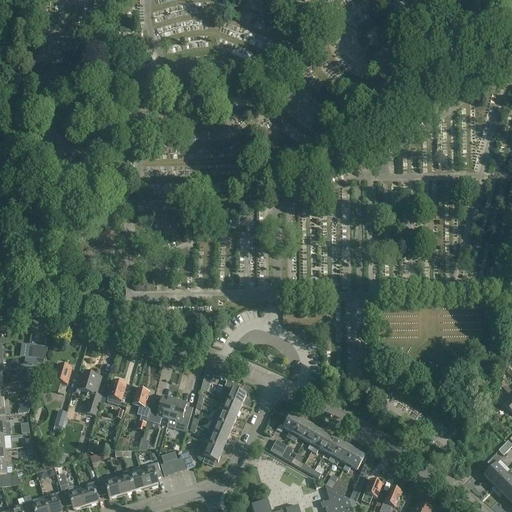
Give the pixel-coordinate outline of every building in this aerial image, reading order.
[(28,358),(29,346),(22,345),(20,357),(28,358)] [(70,380),(68,380),(71,371),(66,369),(65,366),(61,365),(58,367),(56,376),(50,374),(47,383),(53,385),(54,383),(61,385),(58,394),(64,396),(67,387),(70,380)] [(218,379),(220,374),(214,371),(211,376),(218,379)] [(85,375),(84,378),(78,376),(73,394),(79,396),(80,392),(88,394),(86,400),(88,401),(85,414),(96,417),(104,389),(99,388),(101,380),(85,375)] [(210,381),(204,380),(200,392),(206,393),(210,381)] [(120,385),(119,383),(115,382),(114,383),(113,383),(108,400),(107,404),(125,409),(129,395),(123,393),(125,387),(120,385)] [(221,399),(241,408),(246,397),(225,388),(221,399)] [(149,394),(143,392),(143,390),(140,389),(138,391),(137,390),(132,406),(139,408),(137,416),(141,417),(137,430),(144,432),(145,428),(147,422),(148,417),(150,411),(147,410),(148,404),(146,403),(149,394)] [(511,393),(509,390),(506,393),(509,396),(501,404),(511,414),(511,396),(511,395),(511,393)] [(34,397),(28,395),(26,403),(32,405),(34,397)] [(169,421),(174,401),(162,398),(161,402),(154,400),(147,423),(159,426),(161,419),(169,421)] [(222,413),(237,419),(241,408),(221,399),(219,404),(225,406),(222,413)] [(174,401),(169,421),(167,428),(186,433),(192,410),(186,408),(186,405),(174,401)] [(247,413),(251,406),(246,403),(242,410),(247,413)] [(121,421),(123,413),(117,411),(115,419),(121,421)] [(54,427),(62,429),(67,414),(59,412),(54,427)] [(237,419),(222,413),(219,420),(216,418),(214,422),(232,430),(237,419)] [(286,439),(291,441),(302,422),(291,416),(283,430),(290,433),(286,439)] [(213,435),(227,440),(232,430),(214,422),(213,422),(208,433),(213,435)] [(298,438),(304,442),(312,428),(314,425),(307,422),(306,424),(302,422),(291,441),(295,444),(298,438)] [(27,425),(21,426),(22,435),(29,434),(27,425)] [(312,453),(323,434),(312,428),(304,442),(311,445),(307,451),(312,453)] [(333,440),(323,434),(312,453),(316,455),(319,450),(325,454),(333,440)] [(227,440),(213,435),(210,442),(204,439),(202,444),(223,452),(227,440)] [(125,450),(127,442),(119,440),(117,448),(125,450)] [(343,446),(333,440),(325,454),(331,457),(328,462),(333,465),(333,464),(343,446)] [(95,457),(99,444),(90,442),(86,454),(95,457)] [(270,453),(281,459),(287,448),(283,446),(276,442),(273,447),(270,453)] [(511,447),(511,446),(508,443),(498,452),(503,457),(511,447)] [(202,444),(197,455),(206,458),(203,464),(213,468),(215,462),(218,463),(223,452),(202,444)] [(346,466),(354,452),(355,449),(349,445),(347,448),(343,446),(333,464),(337,467),(340,462),(346,466)] [(281,459),(291,465),(294,460),(289,458),(293,451),(287,448),(281,459)] [(5,457),(4,450),(0,450),(0,463),(11,462),(10,457),(5,457)] [(365,458),(354,452),(346,466),(357,472),(361,463),(363,465),(366,459),(364,458),(365,458)] [(183,460),(182,459),(184,459),(188,471),(193,469),(188,453),(181,455),(181,460),(183,460)] [(64,466),(67,456),(57,454),(55,464),(64,466)] [(163,465),(177,461),(175,454),(161,458),(163,465)] [(294,460),(291,465),(297,468),(302,471),(304,466),(300,464),(303,459),(297,456),(294,460)] [(179,461),(182,472),(188,471),(184,459),(182,459),(183,460),(181,460),(179,461)] [(43,468),(52,470),(53,462),(44,461),(43,468)] [(182,472),(179,461),(173,463),(177,474),(182,472)] [(0,482),(18,481),(17,476),(11,478),(11,475),(6,476),(6,469),(11,468),(11,462),(0,463),(0,482)] [(177,474),(173,463),(167,464),(171,476),(177,474)] [(141,474),(146,491),(158,487),(157,486),(158,485),(157,480),(162,479),(158,464),(147,468),(148,472),(141,474)] [(171,476),(167,464),(161,467),(164,478),(171,476)] [(494,487),(505,475),(496,466),(484,478),(494,487)] [(146,491),(141,474),(134,476),(132,472),(128,473),(134,493),(144,490),(144,491),(146,491)] [(124,496),(134,493),(128,473),(123,475),(124,479),(117,481),(122,498),(124,497),(124,496)] [(361,489),(367,476),(361,473),(356,486),(361,489)] [(84,510),(86,509),(81,492),(74,494),(73,490),(69,491),(64,475),(56,477),(62,494),(66,508),(72,506),(73,511),(84,508),(84,510)] [(494,487),(503,496),(511,486),(511,481),(505,475),(494,487)] [(120,499),(122,498),(117,481),(116,477),(98,482),(103,497),(108,495),(109,500),(119,497),(120,499)] [(325,487),(332,491),(335,484),(328,480),(325,487)] [(372,498),(377,500),(383,486),(370,481),(362,502),(369,505),(372,498)] [(96,499),(103,497),(98,482),(87,486),(80,488),(81,492),(86,509),(88,508),(88,507),(98,504),(96,499)] [(511,505),(511,486),(503,496),(511,505)] [(352,511),(349,500),(332,491),(325,487),(330,502),(320,505),(322,510),(325,509),(325,511),(352,511)] [(390,489),(384,504),(380,511),(390,511),(391,511),(393,508),(397,510),(400,503),(398,502),(402,494),(390,489)] [(61,511),(60,510),(66,508),(62,494),(51,497),(44,499),(45,503),(47,511),(61,511)] [(47,511),(45,503),(38,505),(37,501),(31,503),(29,497),(24,499),(26,505),(27,511),(47,511)] [(299,511),(298,507),(281,511),(270,511),(267,502),(266,502),(267,504),(252,509),(252,511),(299,511)] [(432,511),(433,511),(419,503),(414,511),(432,511)]
